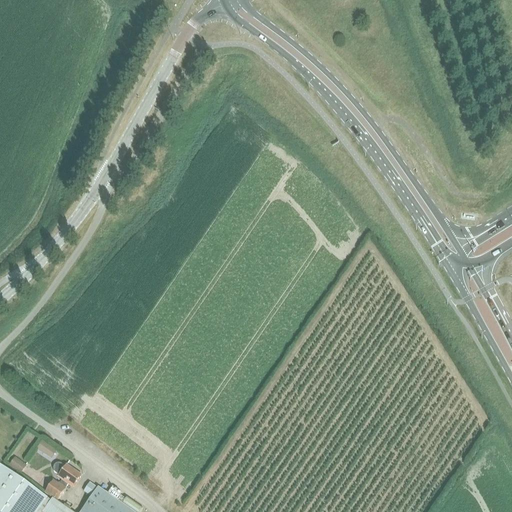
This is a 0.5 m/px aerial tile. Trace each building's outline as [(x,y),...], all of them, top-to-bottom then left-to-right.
[(0,447),(5,451),(11,444),(1,437),(0,439),(0,447)] [(42,442),(37,449),(44,454),(49,446),(42,442)] [(14,458),(10,465),(22,472),(26,465),(20,461),(14,458)] [(54,474),(58,477),(57,478),(63,482),(59,486),(54,482),(45,494),(55,501),(64,489),(65,490),(67,487),(72,490),(81,478),(65,467),(64,468),(61,465),(58,465),(55,465),(53,467),(52,469),(53,472),(54,474)] [(0,511),(129,511),(97,489),(89,484),(83,492),(91,498),(80,511),(68,511),(52,500),(51,502),(2,467),(0,470),(0,511)] [(111,488),(107,495),(116,501),(120,494),(111,488)]
